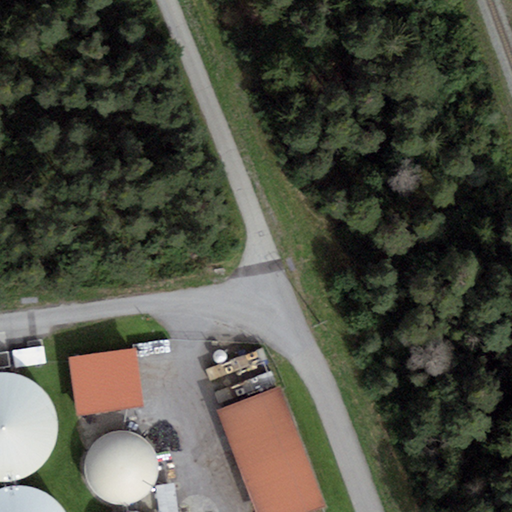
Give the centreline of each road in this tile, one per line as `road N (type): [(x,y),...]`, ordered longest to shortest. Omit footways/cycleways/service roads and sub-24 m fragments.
road 1 (track): [(269,287),(158,0)]
road 2 (unclassified): [(0,309),(152,305),(269,287)]
road 3 (unclassified): [(360,511),(269,287)]
